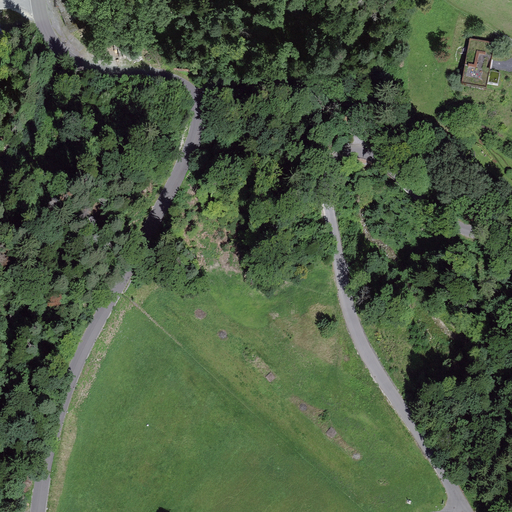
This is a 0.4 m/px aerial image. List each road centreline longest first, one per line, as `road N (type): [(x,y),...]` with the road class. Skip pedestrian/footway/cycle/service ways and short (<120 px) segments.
road 1 (tertiary): [(37,0),(53,42),(75,65),(168,77),(202,110),(191,148),(77,361),(46,447),(38,511)]
road 2 (residential): [(511,235),(463,230),(362,150),(340,156),(328,176),(349,307),(443,472),(455,511)]
